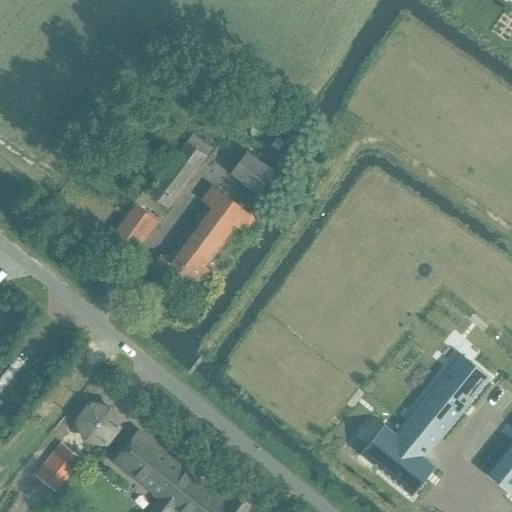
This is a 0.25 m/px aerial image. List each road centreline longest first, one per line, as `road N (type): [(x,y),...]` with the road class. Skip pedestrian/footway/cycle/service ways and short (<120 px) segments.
road 1 (residential): [(328,511),(0,243)]
road 2 (residential): [(501,392),(448,459),(457,467),(436,494)]
